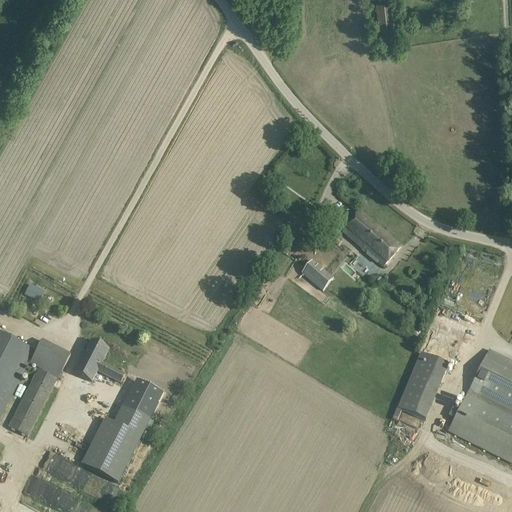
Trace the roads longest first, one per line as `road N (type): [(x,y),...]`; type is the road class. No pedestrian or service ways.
road 1 (unclassified): [(511,247),(436,228),(392,199),(292,101),(220,0)]
road 2 (unknown): [(505,0),(511,129)]
